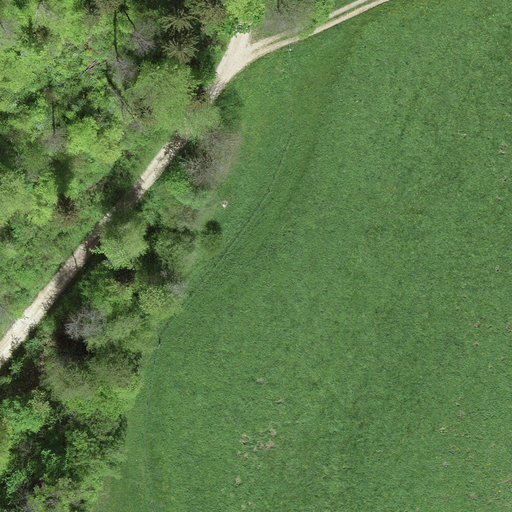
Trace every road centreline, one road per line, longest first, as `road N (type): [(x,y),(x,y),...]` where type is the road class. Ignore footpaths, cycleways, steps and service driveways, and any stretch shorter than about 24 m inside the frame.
road 1 (track): [(0,347),(116,212),(233,52)]
road 2 (track): [(233,52),(279,42),(367,0)]
